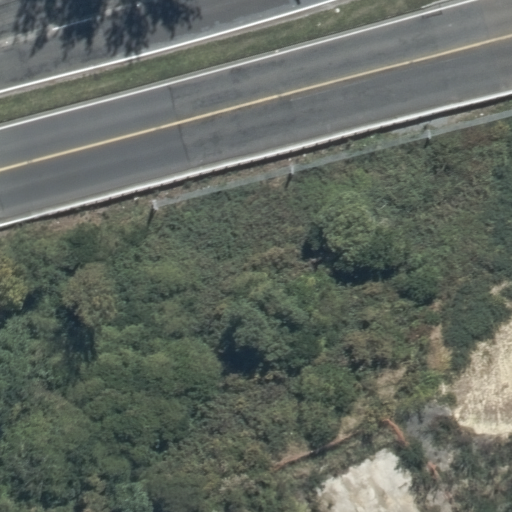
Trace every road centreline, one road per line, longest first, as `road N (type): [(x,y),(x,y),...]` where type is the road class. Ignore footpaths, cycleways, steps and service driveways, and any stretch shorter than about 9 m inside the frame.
road 1 (secondary): [(511,23),(164,119)]
road 2 (secondary): [(511,55),(164,119)]
road 3 (secondary): [(0,49),(175,0)]
road 4 (secondary): [(164,119),(0,165)]
